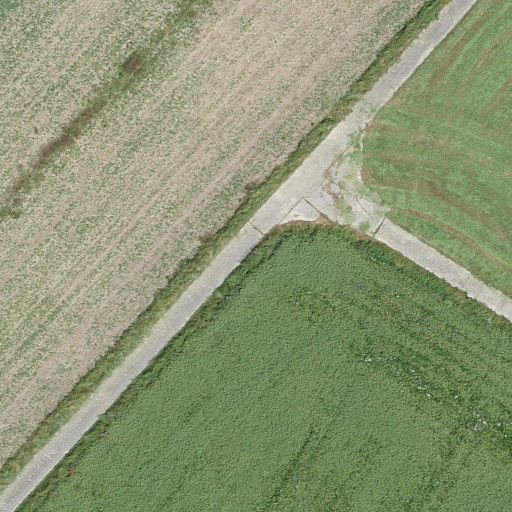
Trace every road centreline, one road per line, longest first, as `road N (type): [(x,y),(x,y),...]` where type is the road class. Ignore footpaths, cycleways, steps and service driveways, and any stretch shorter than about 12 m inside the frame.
road 1 (track): [(5,511),(474,0)]
road 2 (track): [(315,176),(511,306)]
